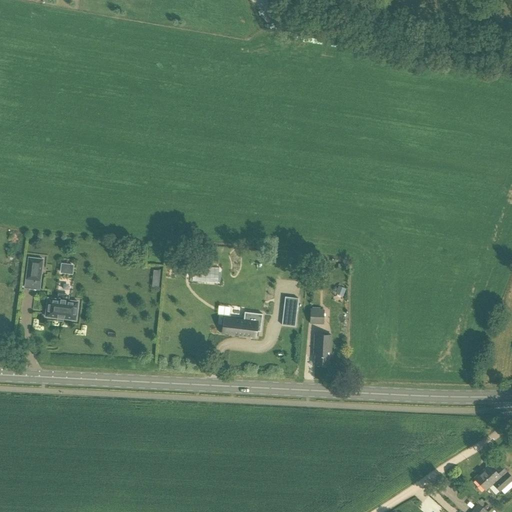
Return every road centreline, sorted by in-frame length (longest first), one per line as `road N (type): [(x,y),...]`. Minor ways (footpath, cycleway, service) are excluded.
road 1 (secondary): [(0,376),(459,401),(509,397)]
road 2 (unclassified): [(511,51),(381,29),(329,0)]
road 3 (unclassified): [(376,511),(498,433),(509,397)]
